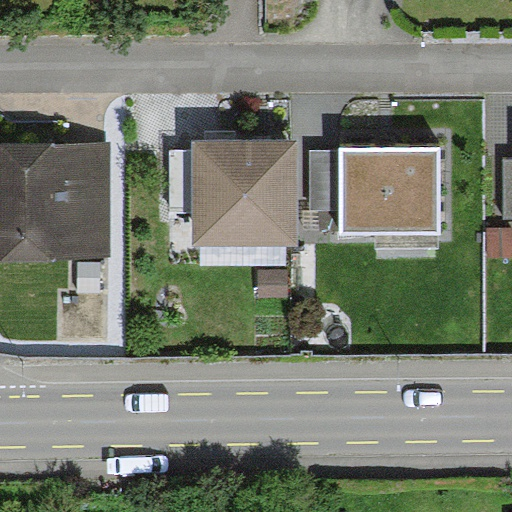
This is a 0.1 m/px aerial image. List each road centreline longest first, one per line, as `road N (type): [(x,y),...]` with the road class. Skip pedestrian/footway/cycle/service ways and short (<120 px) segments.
road 1 (residential): [(0,68),(511,62)]
road 2 (secondary): [(511,418),(0,424)]
